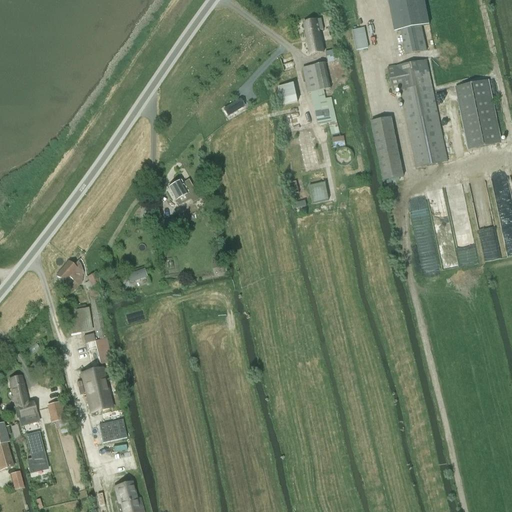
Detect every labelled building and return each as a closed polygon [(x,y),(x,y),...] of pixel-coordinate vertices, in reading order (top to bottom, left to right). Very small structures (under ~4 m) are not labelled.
[(388,0),(395,33),(401,32),(422,27),(430,26),(424,0),(388,0)] [(321,19),(312,21),(314,32),(320,31),(323,31),(321,19)] [(312,21),(304,23),(304,24),(310,56),(324,53),(320,31),(314,32),(312,21)] [(406,56),(427,51),(422,27),(401,32),(406,56)] [(328,64),(342,60),(341,57),(337,58),(335,51),(326,53),(328,64)] [(427,61),(396,67),(395,66),(387,68),(392,92),(400,91),(416,169),(448,163),(427,61)] [(331,89),(328,76),(325,64),(303,69),(309,94),(311,93),(324,91),(331,89)] [(487,82),(456,88),(469,150),(500,144),(487,82)] [(326,99),(324,91),(311,93),(315,111),(319,126),(329,124),(330,129),(332,136),(340,134),(337,122),(333,106),(332,98),(326,99)] [(240,100),(224,109),(228,116),(244,107),(240,100)] [(383,181),(404,178),(392,118),(371,123),(383,181)] [(180,182),(169,188),(176,201),(177,204),(178,207),(190,201),(192,204),(200,200),(188,180),(182,184),(180,182)] [(177,229),(176,219),(161,221),(163,231),(177,229)] [(68,262),(56,276),(65,284),(70,278),(73,282),(81,273),(77,269),(73,266),(68,262)] [(147,278),(144,269),(127,276),(130,284),(147,278)] [(93,335),(84,337),(88,355),(96,353),(100,367),(112,364),(105,334),(102,322),(101,312),(101,308),(102,303),(101,293),(100,290),(98,288),(102,285),(95,274),(87,279),(89,282),(85,285),(89,291),(93,309),(100,341),(95,342),(93,335)] [(83,275),(66,290),(71,294),(82,284),(83,275)] [(71,335),(93,331),(89,309),(67,313),(71,335)] [(102,370),(81,374),(89,411),(99,409),(110,407),(102,370)] [(36,413),(33,404),(28,405),(21,377),(9,380),(15,408),(14,408),(17,419),(18,419),(20,425),(38,420),(36,413)] [(64,421),(59,403),(48,406),(52,423),(64,421)] [(110,407),(99,409),(101,421),(122,417),(120,405),(110,407)] [(122,421),(98,426),(102,444),(126,439),(122,421)] [(3,425),(0,425),(0,445),(3,445),(6,444),(8,443),(6,436),(11,435),(8,426),(4,428),(3,425)] [(25,436),(31,460),(26,461),(29,471),(47,466),(39,433),(25,436)] [(0,445),(0,471),(13,468),(6,444),(3,445),(0,445)] [(15,474),(11,475),(12,481),(17,480),(18,485),(16,486),(17,490),(23,488),(21,479),(19,473),(15,474)] [(132,483),(116,487),(121,506),(117,506),(117,507),(117,511),(142,511),(140,499),(136,500),(132,483)]
